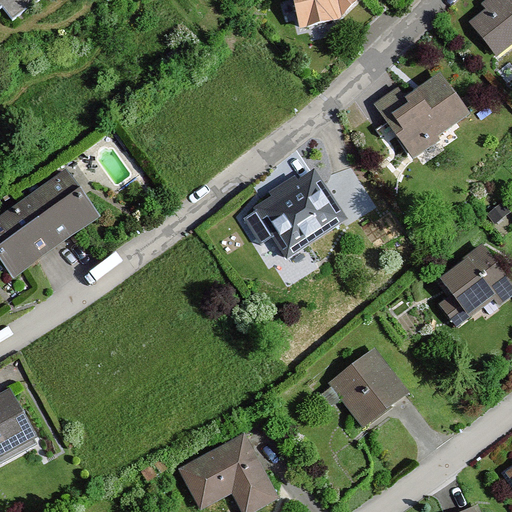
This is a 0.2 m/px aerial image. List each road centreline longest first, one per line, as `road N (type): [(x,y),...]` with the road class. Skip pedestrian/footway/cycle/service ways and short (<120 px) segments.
road 1 (residential): [(438,0),(323,119),(207,212),(0,348)]
road 2 (residential): [(511,420),(379,511)]
